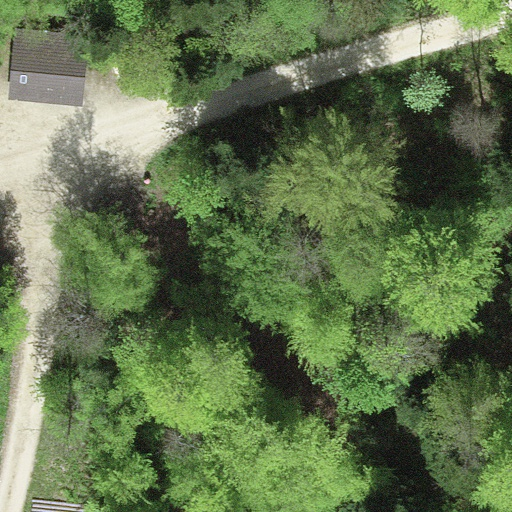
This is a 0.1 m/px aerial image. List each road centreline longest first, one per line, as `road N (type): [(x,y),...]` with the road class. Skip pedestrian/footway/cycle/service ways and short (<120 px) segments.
road 1 (track): [(511,17),(52,144)]
road 2 (track): [(0,492),(41,220)]
